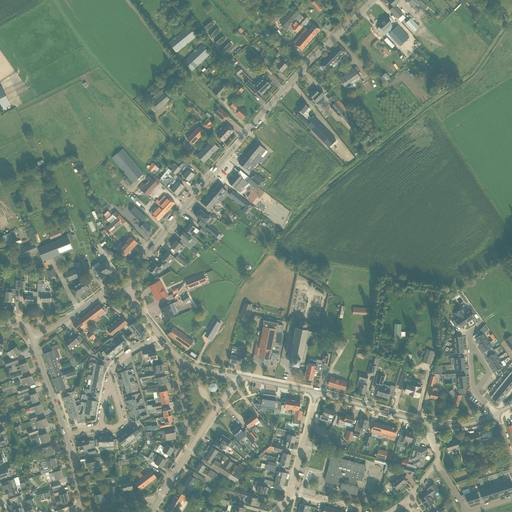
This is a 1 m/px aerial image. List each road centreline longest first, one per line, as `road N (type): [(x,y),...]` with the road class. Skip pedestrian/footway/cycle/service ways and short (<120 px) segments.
road 1 (tertiary): [(127,293),(133,268),(248,129),(373,0)]
road 2 (tertiary): [(429,430),(316,392)]
